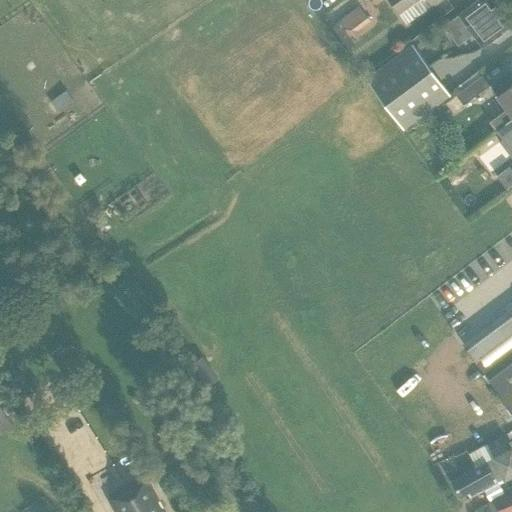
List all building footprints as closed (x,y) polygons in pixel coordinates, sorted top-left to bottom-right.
[(439,0),(391,0),(400,13),(417,0),(428,0),(432,5),(439,0)] [(510,26),(489,0),(478,0),(458,16),(459,16),(443,28),(458,47),(473,35),(483,48),(510,26)] [(359,7),(332,27),(347,47),(362,37),(357,30),(369,21),(359,7)] [(413,44),(366,78),(404,128),(450,94),(413,44)] [(457,94),(465,104),(490,85),(483,75),(457,94)] [(507,109),(490,122),(496,130),(511,118),(511,86),(498,97),(507,109)] [(511,118),(496,130),(502,138),(499,141),(511,158),(511,118)] [(511,315),(510,317),(467,350),(501,396),(500,397),(511,414),(511,315)] [(183,371),(199,392),(217,380),(202,357),(183,371)] [(0,408),(0,432),(12,423),(0,408)] [(467,494),(469,498),(497,482),(497,481),(503,478),(504,481),(511,476),(511,448),(508,442),(509,441),(505,433),(491,441),(495,448),(493,449),(496,455),(494,456),(488,445),(485,447),(486,448),(483,450),(482,447),(474,452),(482,466),(452,482),(460,498),(467,494)] [(115,511),(163,511),(144,479),(108,499),(115,511)] [(499,511),(511,511),(511,490),(494,500),(499,511)]
